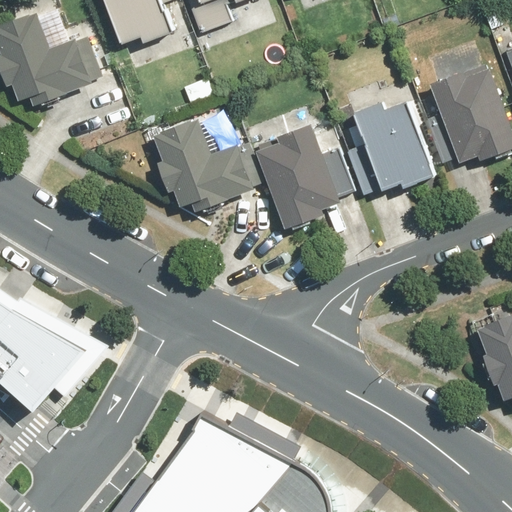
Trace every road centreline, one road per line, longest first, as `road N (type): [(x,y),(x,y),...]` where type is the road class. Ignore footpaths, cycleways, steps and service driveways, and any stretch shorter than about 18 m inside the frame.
road 1 (residential): [(255,357),(0,197)]
road 2 (residential): [(511,509),(443,454),(255,357)]
road 3 (residential): [(511,221),(388,268),(255,357)]
